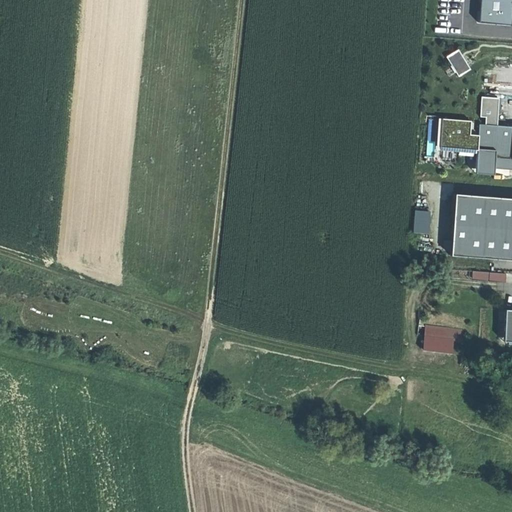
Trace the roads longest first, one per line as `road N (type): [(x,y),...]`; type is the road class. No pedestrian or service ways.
road 1 (track): [(511,399),(209,326),(0,253)]
road 2 (track): [(190,511),(182,437),(209,326),(243,0)]
road 3 (track): [(377,511),(182,437)]
